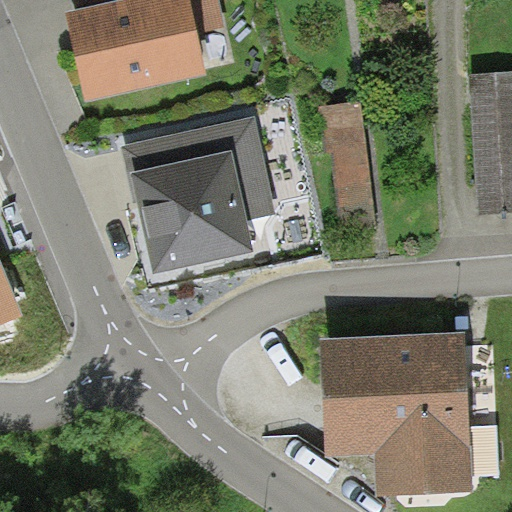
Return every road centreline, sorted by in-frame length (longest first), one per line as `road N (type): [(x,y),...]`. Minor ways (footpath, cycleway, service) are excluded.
road 1 (residential): [(150,366),(280,299),(511,274)]
road 2 (residential): [(150,366),(99,292),(0,54)]
road 3 (residential): [(311,511),(236,462),(150,366)]
road 4 (residential): [(0,405),(27,406),(150,366)]
